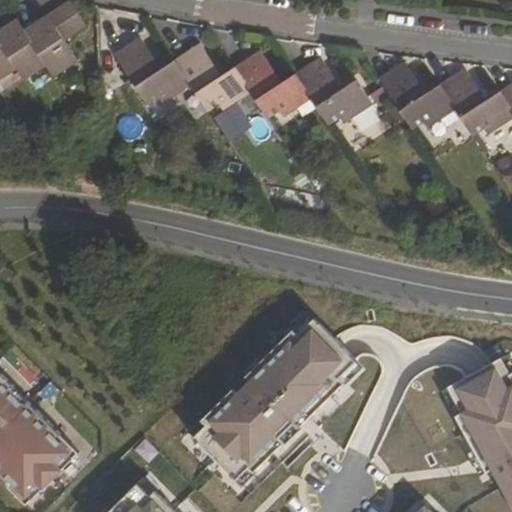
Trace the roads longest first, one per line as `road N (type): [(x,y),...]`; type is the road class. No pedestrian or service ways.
road 1 (tertiary): [(511,299),(76,206),(0,205)]
road 2 (residential): [(142,0),(511,53)]
